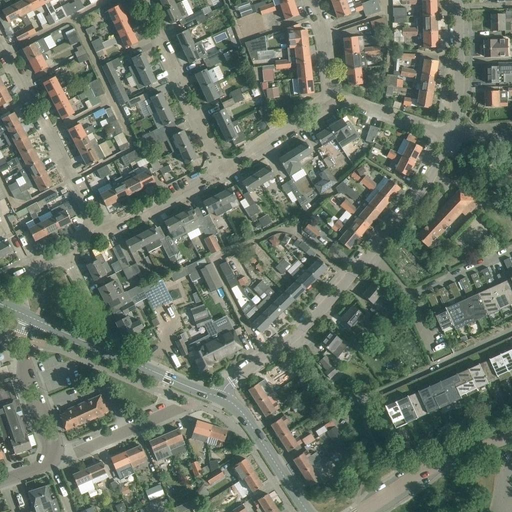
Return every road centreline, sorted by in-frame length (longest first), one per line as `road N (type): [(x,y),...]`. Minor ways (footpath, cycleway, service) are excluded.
road 1 (residential): [(511,333),(367,399),(329,392),(290,339)]
road 2 (residential): [(94,231),(0,42)]
road 3 (secondary): [(218,399),(33,318)]
road 4 (residential): [(220,170),(141,0)]
road 5 (unclassified): [(361,511),(442,463),(511,436)]
road 6 (unclassified): [(49,459),(50,438),(21,372),(33,318)]
road 7 (secondary): [(306,511),(243,417),(218,399)]
road 8 (unclassified): [(373,252),(440,162),(451,134)]
road 9 (residential): [(94,231),(220,170)]
road 10 (residential): [(49,459),(176,408)]
road 11 (unclassified): [(451,134),(455,0)]
road 12 (residential): [(451,134),(327,101)]
road 13 (residential): [(220,170),(327,101)]
road 14 (unclassified): [(290,339),(373,252)]
